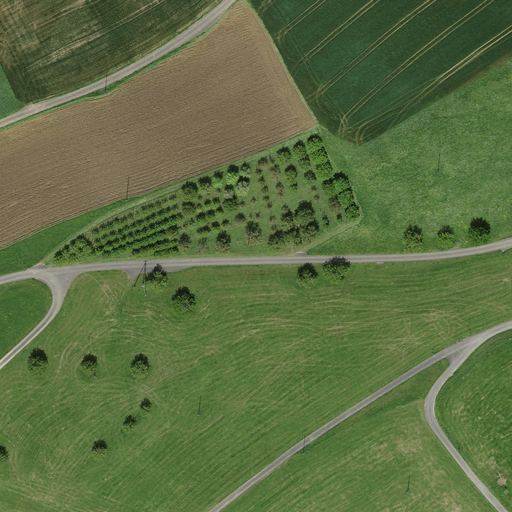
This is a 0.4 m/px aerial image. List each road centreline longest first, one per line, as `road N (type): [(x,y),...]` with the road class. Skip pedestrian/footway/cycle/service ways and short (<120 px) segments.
road 1 (track): [(39,272),(45,258),(101,217),(311,136)]
road 2 (track): [(464,352),(446,353),(345,416),(216,511)]
